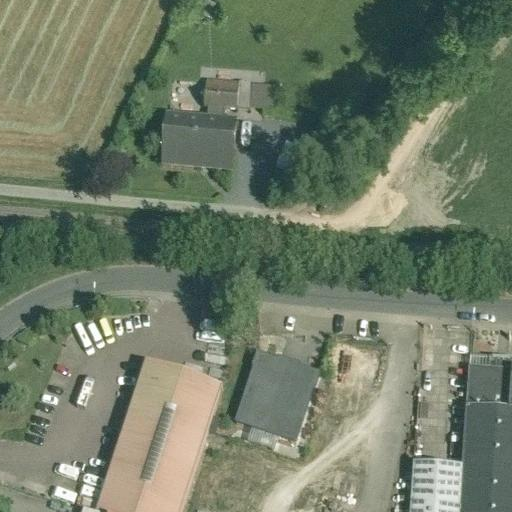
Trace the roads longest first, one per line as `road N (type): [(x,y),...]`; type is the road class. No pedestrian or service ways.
road 1 (residential): [(0,326),(22,308),(107,276),(511,309)]
road 2 (residential): [(0,187),(276,215)]
